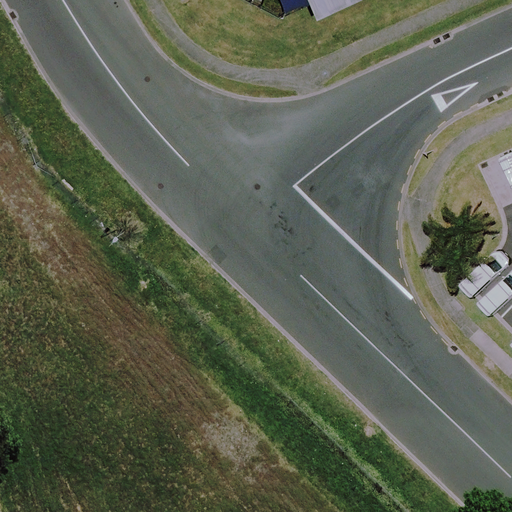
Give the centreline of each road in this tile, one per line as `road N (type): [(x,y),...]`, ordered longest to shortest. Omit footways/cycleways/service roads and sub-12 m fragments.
road 1 (tertiary): [(511,479),(249,224)]
road 2 (unclassified): [(511,49),(355,135),(249,224)]
road 3 (tertiary): [(249,224),(154,131),(64,0)]
